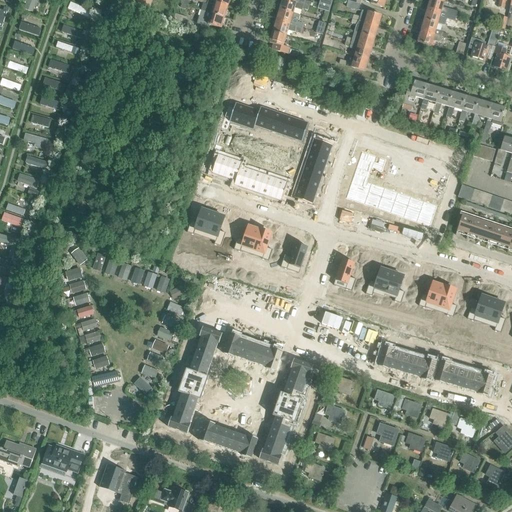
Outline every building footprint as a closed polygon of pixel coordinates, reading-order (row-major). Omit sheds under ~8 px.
[(137,0),(135,8),(148,12),(151,0),(137,0)] [(225,17),(229,6),(215,2),(207,0),(196,0),(196,1),(202,3),(200,10),(202,10),(225,17)] [(304,5),(297,2),(288,0),(282,0),(279,10),(293,14),(295,9),(302,11),(302,9),(307,10),(309,6),(304,5)] [(320,0),(317,9),(324,11),(329,12),(332,3),(320,0)] [(429,0),(427,8),(441,13),(454,17),(459,18),(461,12),(443,7),(445,1),(439,0),(429,0)] [(499,0),(498,7),(504,9),(506,2),(506,0),(499,0)] [(360,5),(348,2),(346,8),(358,11),(360,5)] [(0,31),(1,32),(2,29),(1,28),(7,12),(8,12),(9,9),(4,8),(3,11),(0,10),(0,31)] [(454,17),(441,13),(427,8),(424,20),(438,24),(440,17),(447,19),(447,18),(453,20),(454,17)] [(225,17),(202,10),(200,16),(199,16),(197,24),(201,25),(201,26),(207,28),(207,27),(209,27),(210,25),(222,29),(225,17)] [(276,21),(290,25),(302,28),(303,25),(298,23),(298,22),(300,16),(293,14),(279,10),(276,21)] [(368,12),(368,13),(362,11),(360,17),(354,16),(352,19),(365,23),(379,27),(382,16),(368,12)] [(176,14),(174,20),(185,23),(187,18),(176,14)] [(505,30),(508,17),(507,17),(507,18),(500,17),(497,28),(505,30)] [(42,27),(21,19),(18,27),(39,34),(42,27)] [(379,27),(365,23),(352,19),(351,24),(357,25),(355,32),(375,38),(379,27)] [(421,31),(435,35),(447,39),(448,35),(442,33),(443,33),(436,31),(438,24),(424,20),(421,31)] [(302,28),(290,25),(276,21),(273,32),(286,36),(288,31),(295,33),(300,34),(302,28)] [(323,33),(325,24),(320,22),(317,34),(322,35),(323,33)] [(487,46),(494,48),(500,30),(494,28),(494,31),(492,30),(487,46)] [(431,47),(433,41),(441,43),(442,38),(447,39),(435,35),(421,31),(417,43),(431,47)] [(286,36),(273,32),(269,43),(277,45),(275,51),(297,58),(298,52),(284,48),(285,47),(283,47),(286,36)] [(347,38),(346,42),(351,43),(358,45),(372,49),(375,38),(355,32),(352,39),(347,38)] [(469,48),(474,49),(471,56),(485,60),(489,47),(485,46),(486,43),(472,38),(469,48)] [(34,48),(14,41),(11,48),(32,56),(34,48)] [(358,45),(351,43),(346,42),(345,46),(350,48),(350,49),(357,51),(355,56),(369,60),(372,49),(358,45)] [(456,53),(462,55),(466,45),(459,43),(456,53)] [(511,58),(505,56),(507,50),(496,47),(493,54),(497,55),(493,67),(506,71),(511,58)] [(369,60),(355,56),(351,68),(365,72),(369,60)] [(49,58),(46,65),(67,72),(69,65),(49,58)] [(67,86),(46,78),(44,86),(64,93),(67,86)] [(415,98),(423,100),(428,85),(414,81),(412,88),(408,87),(403,105),(413,107),(415,98)] [(441,89),(428,85),(423,100),(420,110),(425,111),(428,102),(436,104),(441,89)] [(453,93),(441,89),(436,104),(433,114),(438,115),(441,105),(449,108),(453,93)] [(466,96),(453,93),(449,108),(446,117),(451,119),(454,109),(461,111),(466,96)] [(0,104),(13,109),(16,101),(0,95),(0,104)] [(40,96),(38,103),(58,111),(61,103),(40,96)] [(461,111),(462,111),(459,121),(464,123),(467,113),(475,115),(479,100),(477,100),(477,98),(473,97),(472,98),(466,96),(461,111)] [(477,127),(480,117),(487,119),(492,104),(479,100),(475,115),(472,125),(476,126),(477,127)] [(230,122),(229,124),(241,128),(248,108),(236,104),(234,109),(233,113),(232,117),(230,122)] [(492,104),(487,119),(485,129),(490,130),(492,124),(502,127),(503,124),(501,123),(505,108),(492,104)] [(248,108),(241,128),(253,132),(255,128),(254,128),(260,112),(259,112),(248,108)] [(260,112),(254,128),(255,128),(266,132),(273,112),(261,108),(259,112),(260,112)] [(273,112),(266,132),(277,136),(284,116),(273,112)] [(410,114),(408,120),(416,122),(417,117),(410,114)] [(0,115),(0,124),(7,127),(10,119),(0,115)] [(27,122),(48,129),(51,122),(30,115),(27,122)] [(284,116),(277,136),(289,140),(296,120),(284,116)] [(296,120),(289,140),(301,144),(308,124),(296,120)] [(45,148),(47,140),(27,133),(24,141),(45,148)] [(501,166),(505,152),(511,154),(511,139),(504,137),(500,150),(498,150),(494,163),(501,166)] [(312,139),(308,151),(328,158),(332,146),(330,145),(328,144),(326,144),(324,143),(322,142),(320,141),(318,141),(316,140),(314,140),(312,139)] [(482,146),(476,144),(472,157),(479,159),(482,146)] [(482,146),(479,159),(486,161),(489,148),(482,146)] [(489,148),(486,161),(491,162),(495,150),(489,148)] [(308,151),(304,163),(324,169),(328,158),(308,151)] [(350,183),(345,199),(390,214),(403,219),(416,223),(430,228),(437,206),(423,201),(410,197),(397,193),(384,188),(367,182),(371,170),(381,174),(386,160),(361,152),(356,168),(350,183)] [(214,169),(212,174),(224,178),(231,157),(219,153),(218,156),(217,160),(216,165),(215,165),(214,169)] [(231,157),(224,178),(236,181),(236,182),(242,165),(243,162),(231,157)] [(304,163),(300,174),(320,181),(324,169),(304,163)] [(236,181),(234,185),(246,190),(253,169),(242,165),(236,182),(236,181)] [(253,169),(246,190),(258,194),(265,173),(253,169)] [(265,173),(258,194),(270,197),(277,177),(265,173)] [(300,174),(296,186),(316,193),(320,181),(300,174)] [(277,177),(270,197),(282,202),(289,181),(277,177)] [(296,186),(292,198),(312,205),(316,193),(296,186)] [(463,200),(467,188),(461,186),(457,198),(463,200)] [(473,190),(467,188),(463,200),(469,202),(473,190)] [(479,192),(473,190),(469,202),(475,204),(479,192)] [(485,194),(479,192),(475,204),(481,206),(485,194)] [(492,196),(485,194),(481,206),(487,208),(492,196)] [(497,198),(492,196),(487,208),(493,210),(497,198)] [(503,200),(497,198),(493,210),(499,212),(503,200)] [(509,202),(503,200),(499,212),(505,214),(509,202)] [(465,206),(511,221),(511,217),(466,203),(465,206)] [(191,222),(187,233),(194,235),(195,230),(206,234),(213,213),(202,209),(197,224),(191,222)] [(460,222),(456,232),(511,251),(511,229),(461,212),(458,221),(460,222)] [(213,213),(206,234),(217,237),(215,242),(222,245),(226,233),(219,231),(224,217),(213,213)] [(238,238),(234,250),(240,252),(242,247),(253,251),(260,230),(248,226),(244,240),(238,238)] [(260,230),(253,251),(264,254),(262,259),(268,262),(272,250),(266,248),(271,234),(260,230)] [(14,241),(0,235),(0,244),(11,248),(14,241)] [(285,256),(281,268),(287,270),(289,265),(300,269),(308,248),(295,244),(291,258),(285,256)] [(10,263),(0,258),(0,267),(8,270),(10,263)] [(342,260),(335,281),(346,285),(345,289),(352,292),(356,280),(350,278),(355,264),(342,260)] [(370,281),(366,292),(373,294),(375,289),(385,293),(392,273),(381,269),(376,283),(370,281)] [(392,273),(385,293),(396,297),(394,302),(401,304),(405,293),(399,291),(404,276),(392,273)] [(161,278),(157,292),(165,295),(170,281),(161,278)] [(422,295),(419,306),(425,308),(427,303),(438,307),(445,287),(433,283),(428,297),(422,295)] [(445,287),(438,307),(448,311),(447,316),(453,318),(457,307),(451,305),(456,290),(445,287)] [(471,308),(467,319),(474,322),(475,317),(486,320),(493,300),(482,296),(477,310),(471,308)] [(493,300),(486,320),(497,324),(495,329),(502,331),(506,320),(500,318),(504,304),(493,300)] [(393,329),(395,323),(388,320),(386,327),(393,329)] [(203,328),(200,337),(201,337),(218,343),(219,344),(222,335),(203,328)] [(230,335),(224,354),(233,357),(233,356),(239,339),(240,338),(230,335)] [(201,337),(198,346),(215,352),(218,343),(201,337)] [(239,339),(233,356),(242,359),(247,342),(239,339)] [(247,342),(242,359),(250,362),(256,345),(247,342)] [(256,345),(250,362),(258,365),(264,348),(256,345)] [(198,346),(195,354),(212,360),(215,352),(198,346)] [(384,347),(379,366),(388,369),(388,368),(393,351),(394,349),(384,347)] [(264,348),(258,365),(267,368),(272,351),(264,348)] [(267,368),(266,369),(275,372),(282,353),(273,350),(272,351),(267,368)] [(393,351),(388,368),(397,370),(402,353),(393,351)] [(402,353),(397,370),(405,373),(410,356),(402,353)] [(195,354),(192,362),(209,368),(212,360),(195,354)] [(410,356),(405,373),(414,375),(419,358),(410,356)] [(419,358),(414,375),(422,378),(427,361),(419,358)] [(294,360),(291,369),(308,375),(310,375),(313,366),(294,360)] [(422,378),(422,379),(431,382),(437,362),(428,360),(427,361),(422,378)] [(441,361),(435,381),(444,384),(445,383),(450,365),(450,364),(441,361)] [(192,362),(189,371),(206,377),(209,368),(192,362)] [(145,365),(141,374),(155,380),(158,371),(145,365)] [(450,365),(445,383),(453,385),(458,368),(450,365)] [(458,368),(453,385),(461,388),(467,371),(458,368)] [(185,369),(177,392),(181,394),(198,400),(199,400),(207,377),(206,377),(189,371),(185,369)] [(291,369),(289,377),(305,383),(308,375),(291,369)] [(467,371),(461,388),(470,390),(475,373),(467,371)] [(91,378),(93,388),(118,382),(116,372),(91,378)] [(475,373),(470,390),(478,393),(483,376),(475,373)] [(478,393),(478,394),(487,396),(493,377),(484,374),(483,376),(478,393)] [(289,377),(286,386),(302,392),(305,383),(289,377)] [(338,392),(350,397),(355,383),(338,377),(334,387),(339,389),(338,392)] [(286,386),(283,394),(300,400),(302,392),(286,386)] [(331,397),(333,391),(326,388),(324,394),(331,397)] [(377,406),(390,410),(395,396),(377,391),(374,401),(379,402),(377,406)] [(282,393),(274,416),(275,417),(292,422),(296,424),(304,401),(300,400),(283,394),(282,393)] [(181,394),(178,402),(195,408),(198,400),(181,394)] [(404,397),(398,395),(395,405),(401,406),(404,397)] [(327,402),(321,400),(318,406),(324,409),(327,402)] [(406,412),(405,415),(417,420),(422,406),(405,400),(401,410),(406,412)] [(178,402),(176,410),(192,416),(195,408),(178,402)] [(328,421),(341,425),(345,411),(328,405),(324,415),(329,417),(328,421)] [(432,425),(445,429),(450,415),(432,409),(429,419),(434,421),(432,425)] [(176,410),(173,418),(189,424),(192,416),(176,410)] [(454,413),(450,424),(456,426),(459,414),(454,413)] [(275,417),(272,425),(289,431),(292,422),(275,417)] [(171,418),(168,427),(187,434),(190,425),(189,424),(173,418),(171,418)] [(461,430),(460,434),(472,439),(477,425),(460,419),(456,429),(461,430)] [(206,421),(199,440),(208,444),(209,442),(214,426),(215,425),(206,421)] [(311,427),(319,430),(321,424),(313,422),(311,427)] [(377,434),(381,435),(379,442),(393,447),(399,431),(380,424),(377,434)] [(272,425),(269,433),(286,439),(289,431),(272,425)] [(214,426),(209,442),(217,445),(223,428),(214,426)] [(494,442),(504,453),(511,446),(511,435),(504,427),(496,434),(500,438),(494,442)] [(223,428),(217,445),(225,448),(231,431),(223,428)] [(231,431),(225,448),(234,451),(239,434),(231,431)] [(269,433),(266,442),(283,448),(286,439),(269,433)] [(239,434),(234,451),(242,454),(248,437),(239,434)] [(319,445),(318,448),(318,449),(331,453),(335,439),(318,434),(314,444),(319,445)] [(409,449),(421,454),(423,448),(426,439),(413,435),(409,434),(406,444),(410,446),(409,448),(409,449)] [(242,454),(242,455),(251,458),(257,439),(248,436),(248,437),(242,454)] [(367,437),(363,449),(370,451),(373,440),(367,437)] [(0,448),(0,449),(0,460),(19,467),(20,465),(29,468),(36,450),(26,446),(26,448),(6,441),(3,449),(0,448)] [(266,442),(263,450),(280,456),(283,448),(266,442)] [(437,458),(449,463),(453,449),(441,445),(436,443),(433,454),(438,455),(437,458)] [(48,447),(47,450),(42,464),(50,467),(66,472),(67,469),(77,473),(84,456),(64,449),(63,452),(48,447)] [(262,450),(259,459),(278,466),(281,456),(280,456),(263,450),(262,450)] [(462,469),(474,475),(480,461),(468,455),(464,453),(459,463),(464,465),(462,469)] [(305,461),(302,472),(304,472),(309,474),(308,478),(320,482),(325,468),(308,462),(305,461)] [(107,465),(99,487),(131,499),(139,478),(126,473),(126,471),(107,465)] [(508,475),(491,466),(486,475),(491,478),(487,484),(501,491),(508,475)] [(424,477),(426,471),(420,469),(418,475),(424,477)] [(19,478),(13,495),(16,496),(15,500),(17,500),(15,506),(18,507),(20,502),(22,498),(28,481),(29,482),(31,475),(27,474),(25,480),(19,478)] [(399,489),(392,486),(389,494),(397,496),(399,489)] [(153,490),(150,500),(168,507),(170,507),(170,509),(174,511),(176,509),(180,511),(179,511),(191,511),(193,508),(185,505),(186,502),(189,494),(174,489),(173,493),(165,490),(164,493),(153,490)] [(390,511),(391,509),(393,510),(397,498),(386,494),(379,511),(390,511)] [(473,511),(476,507),(465,500),(457,496),(453,504),(448,501),(444,510),(447,511),(473,511)] [(425,507),(433,511),(440,511),(443,508),(428,500),(425,507)]
